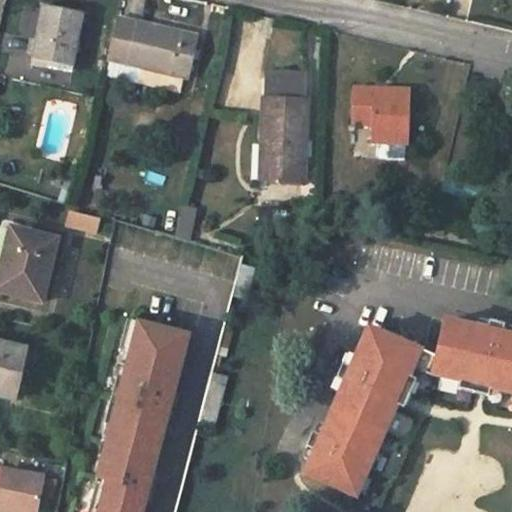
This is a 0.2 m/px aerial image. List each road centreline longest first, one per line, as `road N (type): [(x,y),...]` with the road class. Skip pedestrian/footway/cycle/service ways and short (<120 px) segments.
road 1 (unknown): [(160,511),(219,325),(201,300),(130,282)]
road 2 (residential): [(511,53),(274,0)]
road 3 (unknown): [(358,279),(511,299)]
